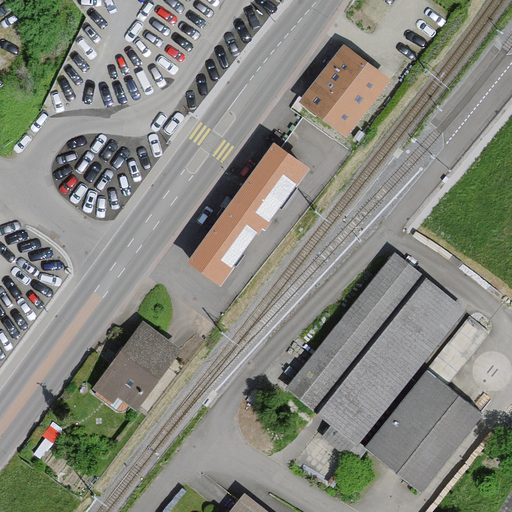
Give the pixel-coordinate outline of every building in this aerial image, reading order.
[(378,85),(335,51),(289,109),(331,143),(378,85)] [(188,275),(227,299),(308,167),(270,143),(188,275)] [(459,317),(386,258),(277,394),(350,452),(459,317)] [(84,393),(120,422),(172,358),(136,329),(84,393)] [(472,421),(418,378),(358,454),(412,497),(472,421)]
